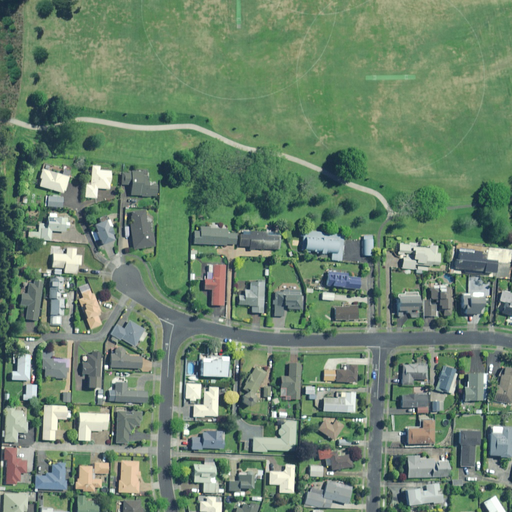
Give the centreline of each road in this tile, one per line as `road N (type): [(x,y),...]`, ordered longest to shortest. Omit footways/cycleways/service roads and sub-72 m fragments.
road 1 (residential): [(380,340),(271,339),(176,318)]
road 2 (residential): [(176,318),(166,452),(172,511)]
road 3 (residential): [(373,511),(380,340)]
road 4 (unknown): [(135,287),(106,331),(77,336),(73,393)]
road 5 (residential): [(511,341),(380,340)]
